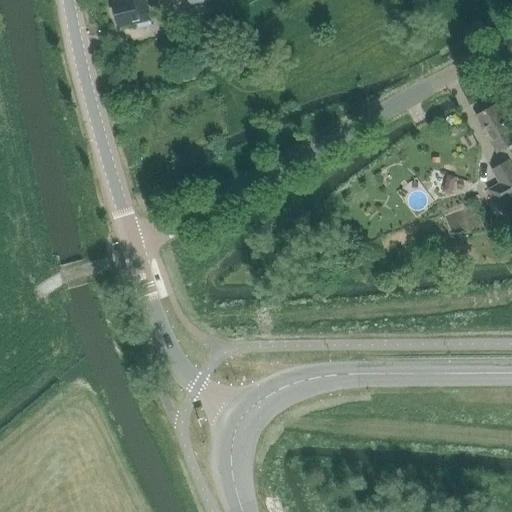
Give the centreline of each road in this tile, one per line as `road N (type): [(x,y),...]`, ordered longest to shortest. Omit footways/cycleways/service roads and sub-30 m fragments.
road 1 (unclassified): [(133,247),(511,41)]
road 2 (tertiary): [(238,419),(270,394),(314,377),(511,373)]
road 3 (tertiary): [(133,247),(67,0)]
road 4 (tertiary): [(238,419),(183,372),(133,247)]
